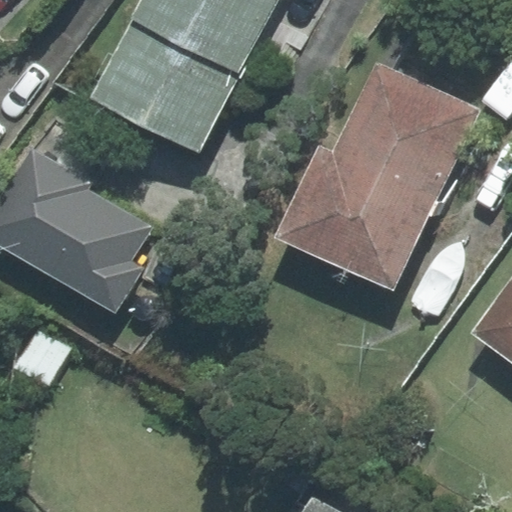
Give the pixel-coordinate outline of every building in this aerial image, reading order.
[(298,0),(161,0),(115,95),(226,148),(298,0)] [(396,62),(389,59),(353,145),(335,138),(296,231),(418,282),(495,103),(396,62)] [(511,295),(492,325),(511,339),(511,295)] [(31,316),(6,357),(58,388),(83,348),(31,316)] [(369,511),(330,489),(316,511),(369,511)]
